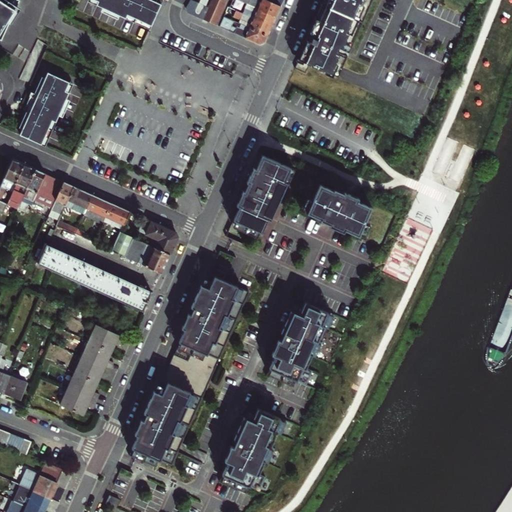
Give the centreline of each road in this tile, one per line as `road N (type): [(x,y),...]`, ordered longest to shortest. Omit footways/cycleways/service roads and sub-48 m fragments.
road 1 (residential): [(101,454),(203,230)]
road 2 (residential): [(0,139),(203,230)]
road 3 (residential): [(203,230),(273,69)]
road 4 (residential): [(179,0),(173,15),(183,30),(273,69)]
